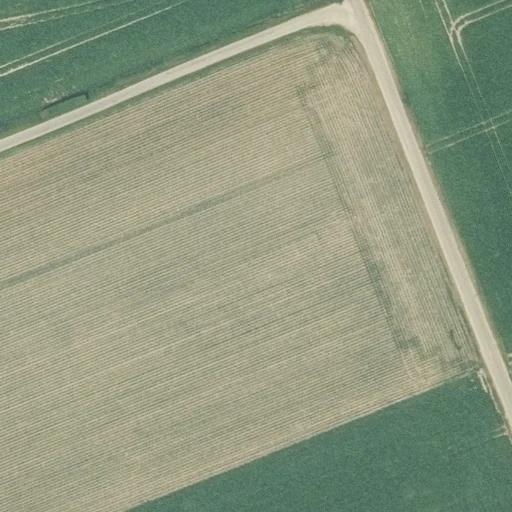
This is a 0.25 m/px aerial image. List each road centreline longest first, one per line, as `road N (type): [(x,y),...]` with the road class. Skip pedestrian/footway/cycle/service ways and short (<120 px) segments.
road 1 (unclassified): [(511,412),(354,12)]
road 2 (unclassified): [(354,12),(0,148)]
